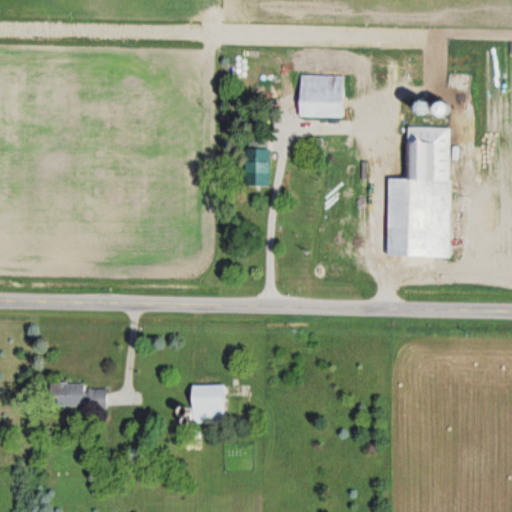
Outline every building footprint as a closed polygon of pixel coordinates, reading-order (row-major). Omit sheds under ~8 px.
[(341,119),(343,76),(299,75),(298,118),(341,119)] [(449,258),(450,129),(405,128),(405,179),(387,179),(386,258),(449,258)] [(269,150),(245,150),(245,187),(269,187),(269,150)] [(50,384),(49,408),(85,408),(85,384),(50,384)] [(224,387),(190,387),(190,424),(224,424),(224,387)] [(106,390),(88,390),(88,408),(106,408),(106,390)]
